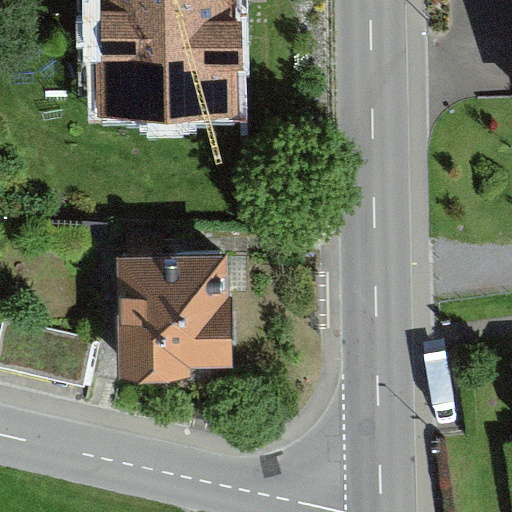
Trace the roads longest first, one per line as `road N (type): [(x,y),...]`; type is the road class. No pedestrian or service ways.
road 1 (tertiary): [(371,0),(381,511)]
road 2 (residential): [(0,432),(320,511)]
